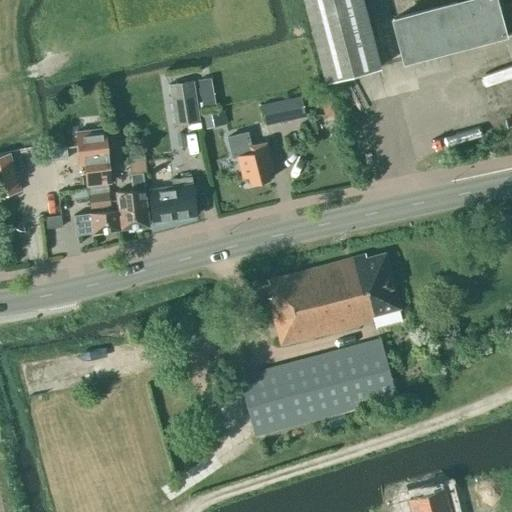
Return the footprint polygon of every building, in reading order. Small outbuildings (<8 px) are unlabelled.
[(301,0),(322,82),(377,68),(359,0),(301,0)] [(403,61),(511,32),(511,0),(456,0),(457,2),(392,19),(403,61)] [(192,80),(167,84),(174,125),(199,121),(192,80)] [(212,94),(199,96),(201,108),(214,106),(212,94)] [(304,116),(299,96),(261,105),(265,125),(304,116)] [(107,151),(106,152),(103,128),(76,131),(78,155),(83,155),(87,185),(110,182),(107,151)] [(269,179),(267,172),(272,170),(265,142),(260,144),(257,134),(232,140),(242,178),(247,176),(249,184),(269,179)] [(47,148),(49,160),(67,159),(65,146),(47,148)] [(4,152),(0,153),(0,196),(15,192),(4,152)] [(115,192),(117,210),(119,229),(125,228),(148,226),(142,173),(130,174),(131,190),(115,192)] [(147,190),(151,222),(195,216),(193,183),(191,177),(171,180),(171,186),(147,190)] [(107,184),(87,186),(89,208),(109,206),(107,184)] [(92,233),(119,229),(117,210),(73,215),(75,236),(92,233)] [(59,215),(44,218),(45,229),(61,226),(59,215)] [(374,321),(373,316),(398,309),(384,254),(366,259),(364,254),(267,280),(271,297),(267,298),(279,345),(374,321)] [(238,376),(254,435),(394,397),(379,339),(238,376)]
